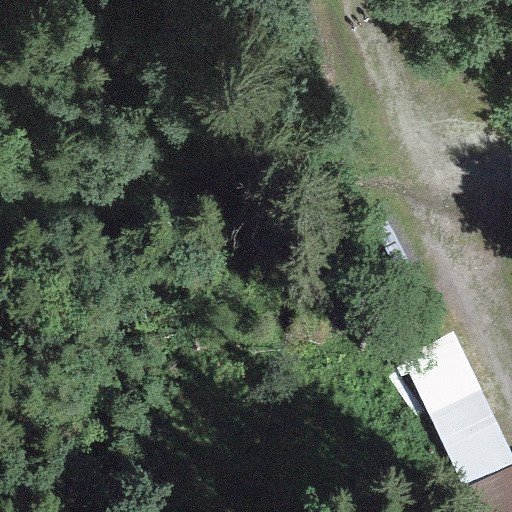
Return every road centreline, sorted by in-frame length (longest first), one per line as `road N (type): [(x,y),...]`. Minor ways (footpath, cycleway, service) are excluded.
road 1 (track): [(388,108),(426,174),(511,376)]
road 2 (track): [(388,108),(511,141)]
